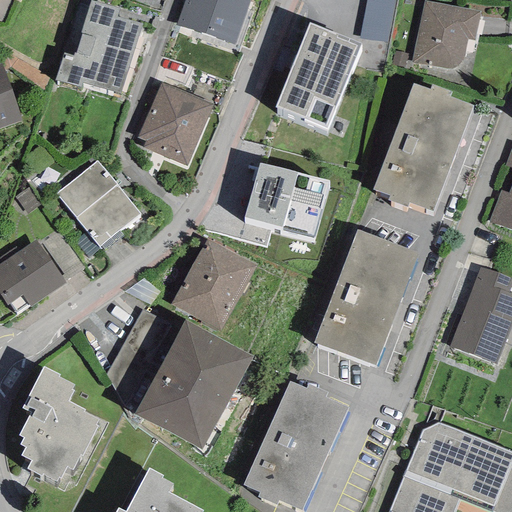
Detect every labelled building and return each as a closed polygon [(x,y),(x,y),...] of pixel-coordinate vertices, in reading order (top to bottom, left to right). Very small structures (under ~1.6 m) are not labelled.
[(63,53),(55,81),(80,88),(82,83),(119,93),(141,24),(117,17),(119,9),(90,0),(80,33),(82,33),(76,53),(73,52),(72,56),(63,53)] [(184,0),(176,25),(234,45),(248,0),(184,0)] [(394,0),(365,0),(359,38),(386,43),(394,0)] [(424,1),(411,62),(444,69),(450,69),(454,68),(458,66),(460,63),(463,59),(464,56),(467,40),(474,41),(479,12),(424,1)] [(309,23),(275,107),(326,131),(361,44),(309,23)] [(404,67),(407,54),(394,51),(391,65),(404,67)] [(0,128),(21,121),(1,64),(0,63),(0,128)] [(144,142),(142,148),(186,167),(213,105),(160,82),(136,138),(144,142)] [(413,83),(372,190),(387,196),(386,201),(407,209),(409,203),(433,212),(473,105),(450,96),(451,92),(431,84),(429,89),(413,83)] [(501,190),(488,222),(511,230),(511,145),(505,165),(511,167),(511,181),(508,193),(501,190)] [(96,161),(55,194),(86,232),(99,247),(100,246),(118,231),(140,214),(96,161)] [(281,230),(314,238),(329,180),(258,162),(243,217),(282,227),(281,230)] [(26,215),(42,204),(29,186),(14,198),(26,215)] [(417,253),(356,230),(314,343),(375,366),(417,253)] [(122,236),(118,231),(100,246),(104,250),(122,236)] [(60,276),(64,281),(83,268),(58,232),(42,244),(63,274),(60,276)] [(88,258),(100,248),(99,247),(86,232),(74,242),(88,258)] [(220,332),(255,266),(206,239),(171,305),(220,332)] [(28,305),(30,307),(65,283),(64,281),(60,276),(35,240),(0,263),(0,296),(7,306),(9,304),(16,313),(28,305)] [(480,268),(449,347),(496,365),(511,322),(511,295),(506,293),(511,280),(480,268)] [(124,292),(150,305),(160,291),(143,279),(124,292)] [(124,408),(133,414),(180,330),(142,310),(106,375),(124,408)] [(180,330),(133,414),(200,450),(253,357),(185,321),(180,330)] [(41,477),(43,474),(55,482),(58,477),(61,479),(67,467),(72,470),(79,455),(82,456),(98,426),(95,425),(97,420),(83,412),(84,410),(67,402),(74,391),(71,389),(73,385),(58,377),(59,375),(43,367),(21,408),(30,412),(18,435),(23,438),(19,444),(25,448),(21,455),(31,461),(27,469),(41,477)] [(305,390),(289,382),(243,485),(259,492),(257,496),(276,504),(277,500),(301,511),(347,406),(325,398),(327,392),(307,383),(305,390)] [(388,511),(454,511),(459,501),(489,511),(511,511),(511,453),(436,424),(422,431),(388,511)] [(123,511),(117,509),(115,511),(201,511),(203,511),(168,492),(172,484),(161,478),(162,476),(148,469),(125,511),(123,511)]
